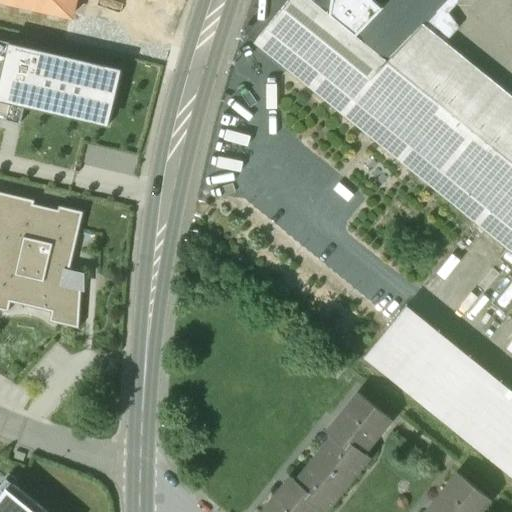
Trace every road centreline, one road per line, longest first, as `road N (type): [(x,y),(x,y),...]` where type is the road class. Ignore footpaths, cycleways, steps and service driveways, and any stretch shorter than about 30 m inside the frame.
road 1 (secondary): [(220,0),(173,158),(145,323),(137,467)]
road 2 (residential): [(137,467),(0,419)]
